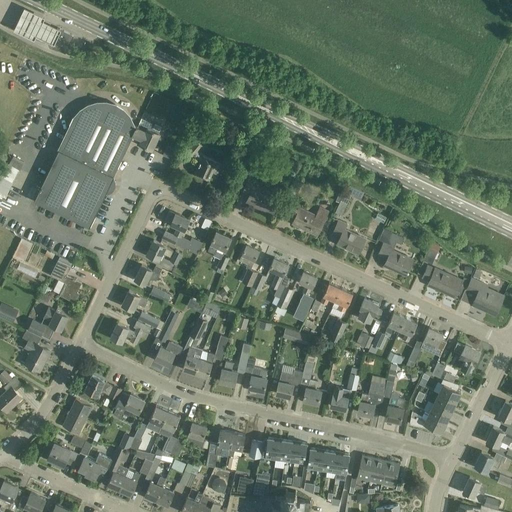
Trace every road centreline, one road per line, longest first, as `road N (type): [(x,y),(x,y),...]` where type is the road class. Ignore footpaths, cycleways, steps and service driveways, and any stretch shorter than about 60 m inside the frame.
road 1 (residential): [(80,344),(160,187),(509,342)]
road 2 (primary): [(511,229),(34,0)]
road 3 (residential): [(452,460),(208,400),(80,344)]
road 4 (residential): [(127,511),(4,453)]
road 5 (residential): [(4,453),(48,410),(80,344)]
road 6 (tertiary): [(452,460),(509,342)]
